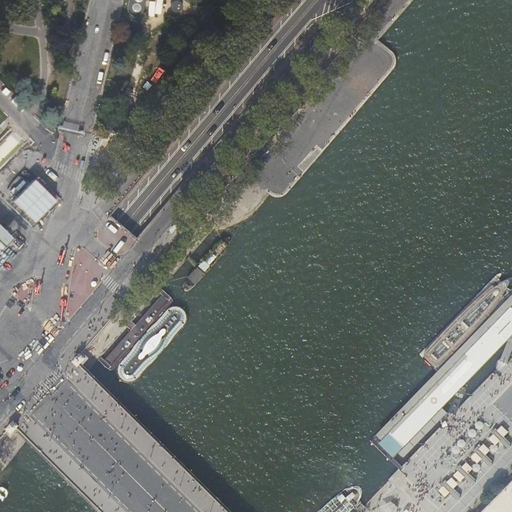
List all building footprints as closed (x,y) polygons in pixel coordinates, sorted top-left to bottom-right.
[(124,0),(122,16),(125,16),(128,19),(132,21),(139,22),(140,21),(141,19),(145,0),(124,0)] [(181,10),(182,8),(183,6),(182,4),(181,2),(179,1),(177,0),(175,0),(173,1),(171,2),(170,4),(170,6),(170,8),(171,10),(172,11),(174,12),(176,13),(178,13),(180,12),(181,10)] [(24,160),(34,153),(30,147),(19,154),(24,160)] [(98,179),(101,168),(95,166),(92,178),(98,179)] [(511,292),(370,441),(390,461),(391,459),(463,384),(511,333),(511,292)]
